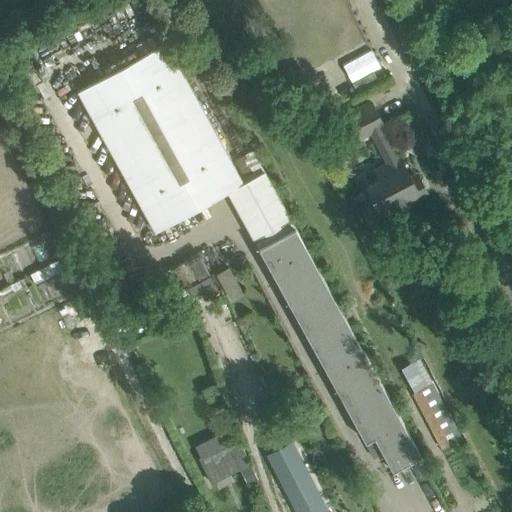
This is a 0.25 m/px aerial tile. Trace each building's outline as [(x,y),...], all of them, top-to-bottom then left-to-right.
[(74,87),(116,161),(155,230),(245,180),(166,36),(74,87)] [(348,78),(375,66),(368,50),(359,54),(356,47),(338,55),(348,78)] [(356,138),(381,125),(383,124),(370,101),(344,115),(356,138)] [(402,166),(400,161),(398,158),(400,157),(399,156),(374,169),(377,175),(362,183),(369,197),(356,204),(366,223),(426,192),(418,176),(412,180),(404,166),(402,166)] [(259,248),(365,440),(373,435),(392,469),(420,453),(297,229),(259,248)] [(231,266),(219,273),(232,297),(245,290),(231,266)] [(401,366),(414,390),(432,380),(419,356),(401,366)] [(463,436),(432,380),(414,390),(444,446),(463,436)] [(280,412),(270,418),(276,431),(287,425),(280,412)] [(199,456),(197,457),(210,481),(230,472),(238,468),(225,443),(199,456)] [(249,462),(238,468),(246,483),(258,477),(249,462)]
